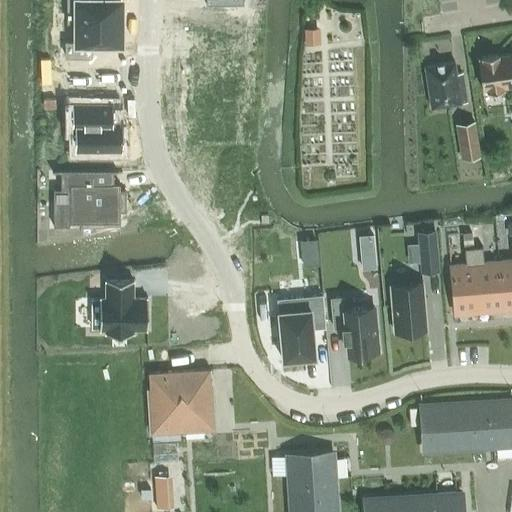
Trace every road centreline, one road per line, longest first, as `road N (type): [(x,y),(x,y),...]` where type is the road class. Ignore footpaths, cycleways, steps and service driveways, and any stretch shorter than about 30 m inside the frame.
road 1 (residential): [(160,0),(166,166),(238,323)]
road 2 (residential): [(511,377),(438,379),(315,407),(283,399),(258,376),(238,323)]
